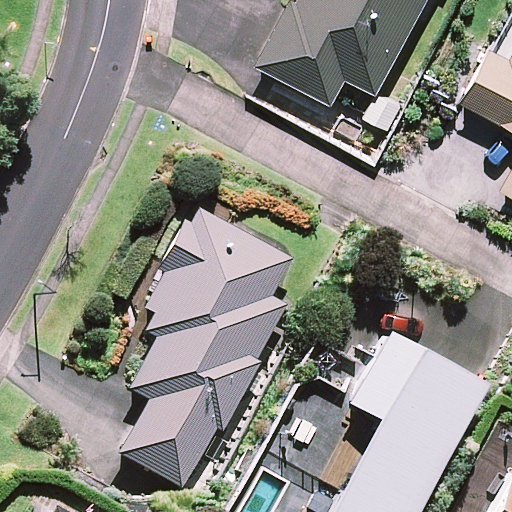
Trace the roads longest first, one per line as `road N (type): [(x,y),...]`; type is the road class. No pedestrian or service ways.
road 1 (residential): [(95,54),(511,271)]
road 2 (residential): [(0,268),(66,138),(95,54)]
